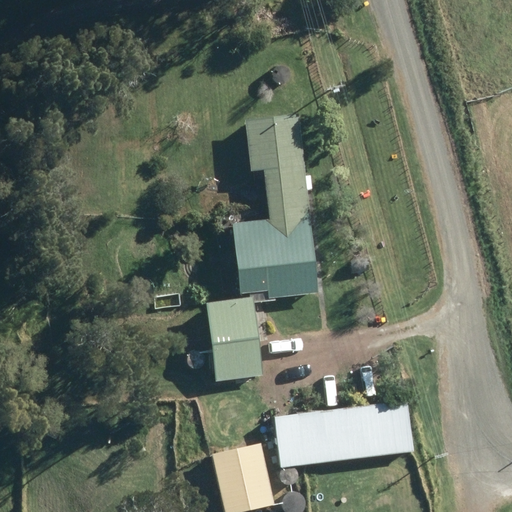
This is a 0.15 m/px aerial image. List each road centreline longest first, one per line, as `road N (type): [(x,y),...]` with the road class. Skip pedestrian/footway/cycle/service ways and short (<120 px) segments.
road 1 (unclassified): [(500,460),(460,309),(449,220),(386,0)]
road 2 (track): [(0,49),(160,0)]
road 3 (track): [(477,511),(481,387)]
